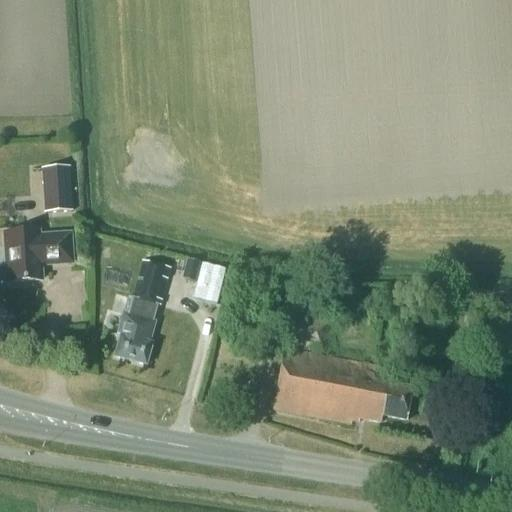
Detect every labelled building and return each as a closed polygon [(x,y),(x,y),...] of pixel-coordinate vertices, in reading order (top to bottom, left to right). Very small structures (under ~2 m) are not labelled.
[(73,213),(70,168),(42,170),(45,215),(73,213)] [(71,265),(69,238),(38,240),(38,234),(6,236),(6,252),(0,252),(0,268),(7,268),(8,284),(40,283),(40,267),(71,265)] [(182,280),(196,284),(201,265),(187,261),(184,274),(182,280)] [(149,344),(154,323),(158,308),(159,308),(169,270),(143,263),(133,299),(129,298),(118,336),(122,338),(117,359),(146,367),(152,345),(149,344)] [(202,264),(193,300),(199,301),(217,306),(226,270),(202,264)] [(293,318),(286,351),(324,358),(331,325),(293,318)] [(286,351),(274,412),(352,427),(353,423),(361,424),(361,422),(364,422),(382,426),(383,419),(407,424),(414,392),(388,387),(391,371),(324,358),(286,351)]
